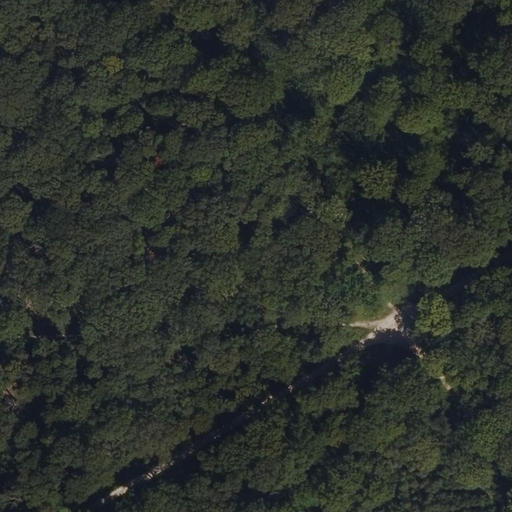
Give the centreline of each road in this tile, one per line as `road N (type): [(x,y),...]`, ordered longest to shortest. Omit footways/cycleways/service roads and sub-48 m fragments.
road 1 (track): [(152,0),(511,460)]
road 2 (track): [(511,247),(105,511)]
road 3 (track): [(316,511),(511,74)]
